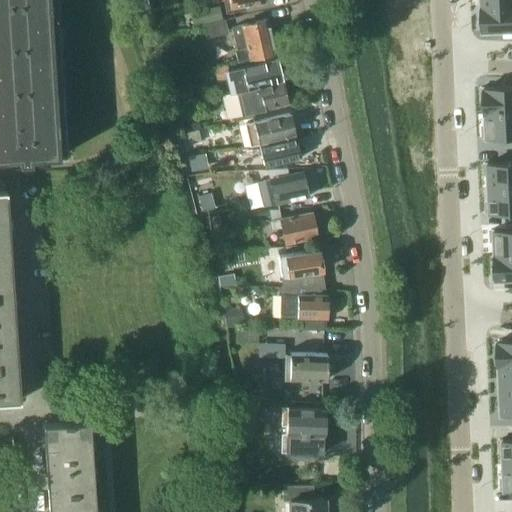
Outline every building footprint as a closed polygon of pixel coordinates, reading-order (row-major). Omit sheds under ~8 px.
[(0,0),(0,157),(17,156),(18,162),(30,161),(29,156),(65,153),(64,130),(55,130),(54,114),(62,114),(62,111),(62,108),(62,105),(53,105),(52,90),(61,89),(59,65),(59,62),(51,62),(50,46),(58,46),(57,22),(57,19),(48,19),(47,3),(56,3),(55,0),(0,0)] [(228,0),(230,11),(244,9),(243,5),(263,1),(262,0),(228,0)] [(511,5),(481,7),(483,32),(511,30),(511,5)] [(192,25),(221,19),(218,7),(190,13),(192,25)] [(274,52),(266,19),(230,27),(235,49),(234,49),(237,61),(274,52)] [(204,38),(227,33),(224,20),(202,25),(204,38)] [(281,82),(276,58),(228,69),(227,64),(213,67),(216,81),(227,79),(230,92),(240,90),(281,82)] [(281,82),(240,90),(243,105),(239,105),(242,118),(252,116),(251,111),(286,103),(284,94),(286,90),(284,85),(281,82)] [(511,86),(480,88),(480,99),(484,99),(485,112),(511,111),(511,86)] [(486,126),(482,126),(482,138),(511,136),(511,111),(485,112),(486,126)] [(296,132),(294,123),(290,122),(288,113),(244,123),(249,144),(258,142),(293,134),(296,132)] [(176,125),(178,134),(200,128),(197,119),(185,120),(176,125)] [(201,142),(198,129),(186,132),(186,133),(178,135),(181,147),(201,142)] [(299,158),(293,134),(258,142),(263,166),(299,158)] [(253,161),(240,163),(241,170),(255,169),(253,161)] [(511,161),(483,163),(484,175),(488,175),(488,188),(511,186),(511,161)] [(269,179),(256,182),(262,206),(307,195),(305,185),(307,182),(306,175),(302,173),(302,171),(288,174),(287,170),(267,172),(269,179)] [(489,201),(485,201),(486,213),(511,211),(511,186),(488,188),(489,201)] [(5,190),(0,190),(0,260),(9,260),(5,190)] [(315,236),(311,212),(279,218),(278,209),(268,209),(271,229),(281,227),(283,239),(273,242),(265,242),(265,248),(280,248),(292,246),(292,241),(315,236)] [(236,234),(233,210),(215,213),(219,237),(236,234)] [(511,228),(490,230),(490,241),(490,242),(494,242),(495,255),(511,254),(511,228)] [(324,287),(321,271),(322,271),(322,270),(324,267),(323,260),(320,258),(318,249),(277,256),(281,278),(286,277),(288,289),(324,287)] [(495,268),(491,268),(492,280),(511,279),(511,254),(495,255),(495,268)] [(9,260),(0,260),(0,330),(14,330),(9,260)] [(325,294),(324,287),(288,289),(288,294),(279,294),(279,318),(304,319),(304,329),(324,329),(325,319),(326,319),(326,294),(325,294)] [(14,330),(0,330),(0,400),(18,400),(14,330)] [(236,342),(257,342),(257,331),(236,331),(236,342)] [(511,339),(498,340),(499,365),(511,364),(511,339)] [(329,367),(325,363),(326,353),(288,352),(288,349),(273,348),(273,363),(283,364),(283,378),(325,380),(325,378),(329,374),(329,367)] [(511,364),(499,365),(500,389),(511,388),(511,364)] [(511,388),(500,389),(501,414),(511,413),(511,388)] [(245,392),(245,401),(261,401),(269,401),(269,390),(247,390),(247,392),(245,392)] [(261,417),(261,401),(245,401),(232,401),(232,417),(261,417)] [(322,436),(323,424),(327,421),(327,413),(323,410),(323,408),(281,406),(280,423),(284,423),(283,432),(280,432),(280,451),(320,453),(320,436),(322,436)] [(42,424),(46,493),(92,491),(88,421),(42,424)] [(511,439),(498,440),(499,452),(502,452),(503,465),(511,464),(511,439)] [(504,478),(500,478),(500,490),(511,489),(511,464),(503,465),(504,478)] [(312,484),(281,485),(282,500),(288,500),(288,511),(324,511),(324,498),(312,499),(312,484)] [(93,511),(92,491),(46,493),(47,511),(93,511)]
